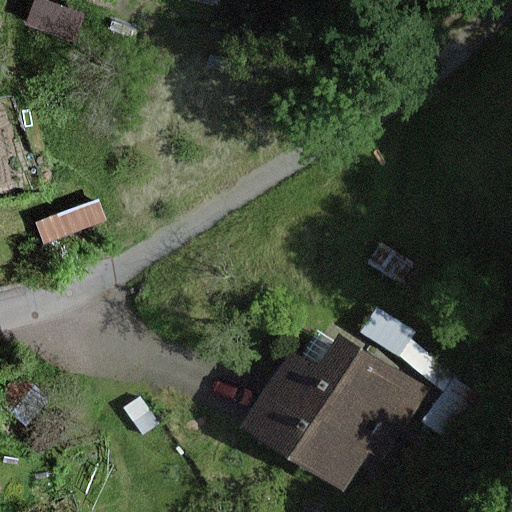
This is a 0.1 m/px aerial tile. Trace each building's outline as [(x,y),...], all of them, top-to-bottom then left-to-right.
[(80,15),(36,0),(29,0),(20,26),(70,44),(80,15)] [(103,223),(95,200),(32,223),(40,246),(103,223)] [(355,345),(340,337),(336,343),(318,332),(302,358),(294,352),(245,431),(346,493),(365,462),(380,471),(430,390),(395,369),(417,333),(378,308),(355,345)] [(45,399),(15,373),(0,390),(0,409),(20,427),(45,399)] [(142,397),(125,409),(144,437),(161,425),(142,397)]
